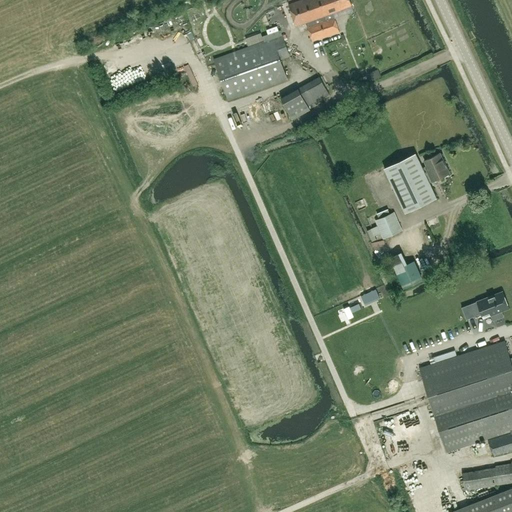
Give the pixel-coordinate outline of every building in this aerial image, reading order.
[(299,0),(288,4),(296,26),(305,22),(312,41),(339,31),(333,12),(340,10),(351,5),(349,0),(299,0)] [(287,78),(280,59),(289,56),(282,35),(214,60),(228,99),(287,78)] [(298,49),(305,55),(311,48),(304,43),(298,49)] [(116,53),(102,59),(107,70),(121,64),(116,53)] [(184,58),(173,59),(175,72),(186,70),(184,58)] [(115,78),(119,72),(114,68),(110,74),(115,78)] [(308,106),(329,95),(319,77),(298,88),(308,106)] [(440,153),(424,160),(427,165),(422,167),(415,153),(384,167),(405,213),(437,198),(429,181),(431,179),(432,181),(449,173),(440,153)] [(375,168),(369,170),(373,181),(379,178),(375,168)] [(375,220),(383,238),(402,230),(393,211),(375,220)] [(406,264),(401,252),(389,257),(404,288),(422,279),(413,260),(406,264)] [(493,320),(504,316),(502,310),(509,308),(502,291),(469,304),(474,316),(489,310),(493,320)] [(505,342),(420,369),(429,396),(433,409),(447,451),(472,443),(510,431),(511,432),(488,440),(493,456),(511,449),(511,357),(510,358),(507,349),(505,342)] [(390,454),(411,450),(406,426),(385,430),(390,454)] [(495,467),(463,473),(465,489),(487,486),(496,484),(511,481),(511,461),(495,464),(495,467)] [(511,511),(511,487),(448,511),(511,511)]
